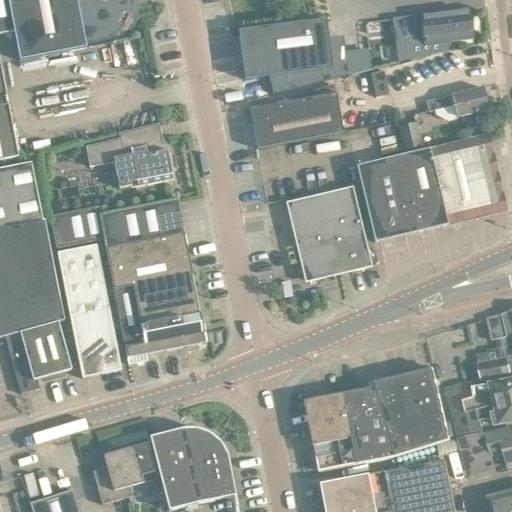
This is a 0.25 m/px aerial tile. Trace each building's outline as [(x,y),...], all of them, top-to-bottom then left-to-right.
[(0,0),(0,34),(12,32),(18,61),(85,48),(85,45),(97,43),(101,42),(105,40),(109,39),(112,37),(116,34),(119,31),(121,28),(124,25),(126,21),(128,18),(129,14),(130,10),(131,6),(131,2),(131,0),(0,0)] [(395,41),(397,62),(430,53),(429,43),(471,38),(467,10),(420,16),(422,37),(395,41)] [(243,80),(331,68),(324,20),(237,31),(243,80)] [(348,73),(373,70),(366,22),(342,25),(348,73)] [(0,165),(18,162),(0,71),(0,165)] [(388,94),(383,72),(370,75),(375,97),(388,94)] [(256,149),(342,132),(333,85),(298,95),(299,100),(248,110),(256,149)] [(431,114),(453,107),(456,119),(487,109),(482,88),(432,102),(434,108),(430,109),(431,114)] [(403,151),(420,147),(414,123),(398,127),(403,151)] [(117,134),(118,139),(85,147),(90,167),(114,161),(119,188),(137,184),(137,186),(164,181),(166,181),(170,174),(169,169),(170,169),(166,151),(159,152),(157,144),(161,144),(157,124),(117,134)] [(428,149),(355,166),(373,243),(446,225),(504,211),(485,135),(428,149)] [(0,338),(4,337),(8,354),(17,385),(20,394),(23,394),(38,389),(35,380),(41,378),(41,380),(61,375),(60,373),(70,370),(57,323),(61,322),(41,221),(30,163),(0,168),(0,338)] [(79,194),(98,192),(96,172),(77,174),(79,194)] [(370,267),(351,187),(285,203),(299,263),(303,262),(308,282),(370,267)] [(146,362),(145,355),(204,344),(176,200),(99,216),(97,207),(49,217),(55,249),(102,239),(127,365),(146,362)] [(81,379),(120,371),(95,245),(56,253),(81,379)] [(511,311),(510,312),(486,319),(491,340),(499,339),(502,348),(486,351),(487,352),(476,354),(481,380),(511,374),(511,311)] [(395,457),(449,441),(432,369),(397,377),(396,373),(382,376),(383,380),(374,382),(375,387),(368,389),(374,388),(385,444),(392,443),(395,457)] [(458,383),(458,384),(465,411),(511,402),(510,400),(511,400),(511,380),(471,389),(470,383),(458,383)] [(456,438),(471,435),(465,411),(458,384),(445,387),(456,438)] [(353,393),(352,388),(343,391),(343,394),(305,402),(319,473),(395,457),(392,443),(385,444),(374,388),(368,389),(353,393)] [(511,400),(510,400),(511,402),(465,411),(471,435),(481,433),(479,420),(491,417),(494,426),(511,422),(511,400)] [(511,465),(511,438),(509,427),(484,434),(485,436),(490,455),(503,451),(507,467),(511,465)] [(148,438),(151,450),(167,511),(201,503),(234,497),(226,456),(224,450),(220,444),(217,441),(215,439),(212,436),(205,432),(196,429),(185,429),(182,429),(169,432),(150,437),(148,438)] [(490,455),(485,436),(481,433),(469,436),(478,475),(494,471),(490,455)] [(156,480),(144,439),(110,449),(110,450),(113,449),(114,453),(102,456),(108,477),(94,481),(101,505),(128,498),(126,488),(156,480)] [(454,511),(444,461),(370,475),(321,485),(326,511),(454,511)] [(511,511),(511,489),(486,496),(489,511),(511,511)] [(28,504),(31,511),(77,511),(73,499),(70,491),(28,504)]
